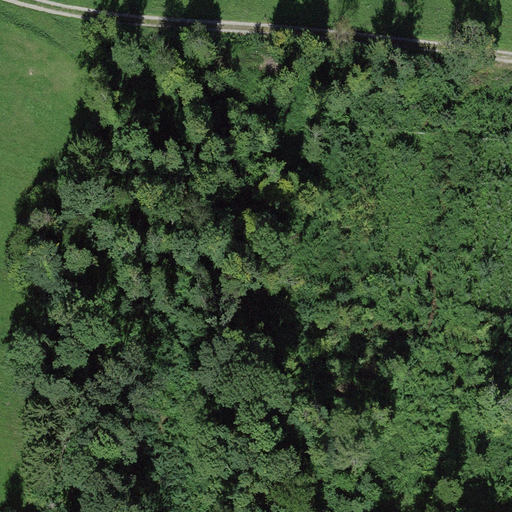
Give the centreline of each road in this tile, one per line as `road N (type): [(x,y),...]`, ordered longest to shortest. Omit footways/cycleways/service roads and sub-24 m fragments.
road 1 (track): [(19,0),(184,33),(511,70)]
road 2 (track): [(511,508),(470,503),(385,511)]
